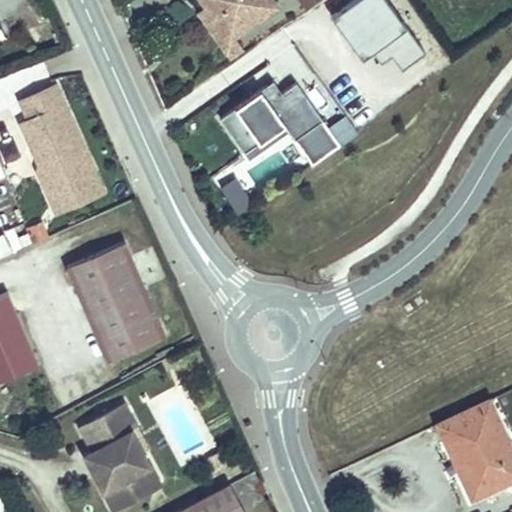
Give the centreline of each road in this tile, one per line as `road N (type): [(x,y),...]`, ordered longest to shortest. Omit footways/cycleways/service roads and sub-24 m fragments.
road 1 (tertiary): [(83,0),(181,222),(247,305)]
road 2 (tertiary): [(275,369),(283,447),(308,511)]
road 3 (tertiary): [(275,369),(301,356),(308,319),(279,295),(247,305)]
